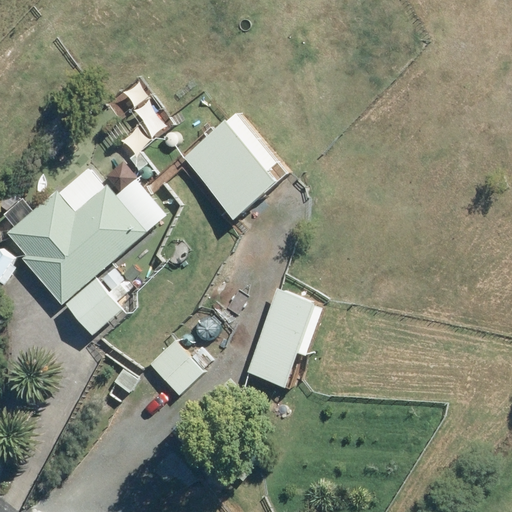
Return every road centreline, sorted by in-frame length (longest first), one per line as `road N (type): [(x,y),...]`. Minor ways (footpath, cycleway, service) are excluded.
road 1 (track): [(22,511),(227,332),(285,231)]
road 2 (track): [(0,496),(34,395),(35,316)]
